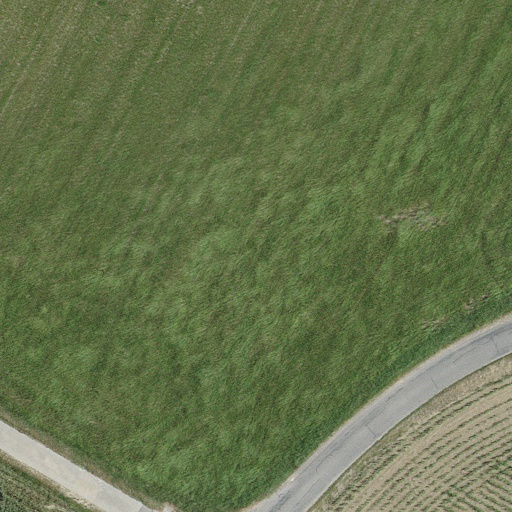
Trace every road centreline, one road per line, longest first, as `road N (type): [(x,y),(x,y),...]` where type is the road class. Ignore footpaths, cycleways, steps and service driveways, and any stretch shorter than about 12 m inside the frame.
road 1 (unclassified): [(289,511),(385,415),(464,358),(511,341)]
road 2 (track): [(0,445),(115,511)]
